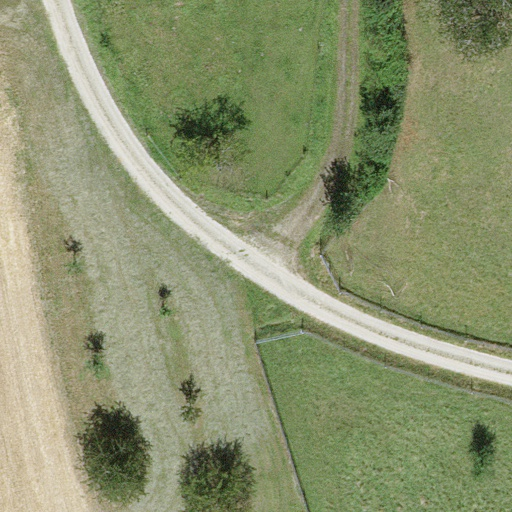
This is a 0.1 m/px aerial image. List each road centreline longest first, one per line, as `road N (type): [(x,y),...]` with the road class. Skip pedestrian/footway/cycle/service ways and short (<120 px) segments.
road 1 (track): [(511,375),(426,354),(251,271),(158,197),(84,90),(52,0)]
road 2 (track): [(342,0),(341,141),(314,197),(251,271)]
